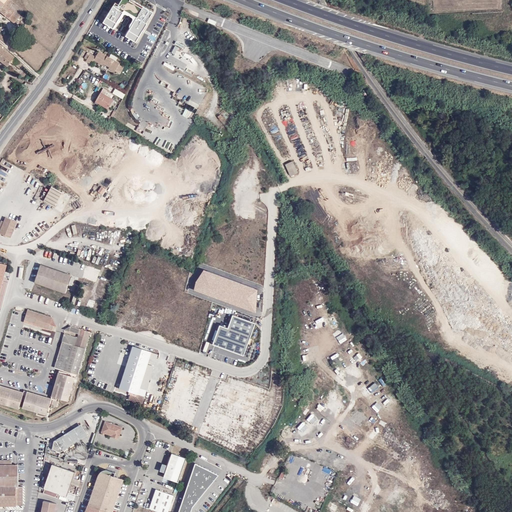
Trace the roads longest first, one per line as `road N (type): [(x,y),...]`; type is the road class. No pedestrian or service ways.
road 1 (unclassified): [(0,417),(43,429),(90,406),(108,406),(253,478),(249,484)]
road 2 (motorway): [(242,0),(511,86)]
road 3 (motorway): [(511,70),(285,0)]
road 4 (secondary): [(0,143),(95,0)]
